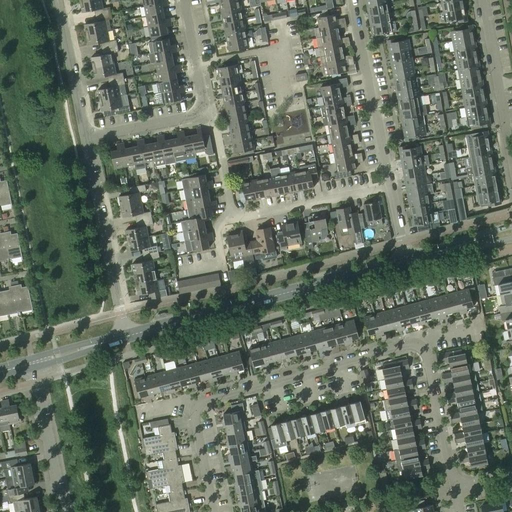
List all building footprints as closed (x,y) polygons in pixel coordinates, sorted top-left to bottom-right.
[(101,0),(91,0),(80,2),(82,13),(98,10),(99,16),(111,13),(110,7),(103,9),(101,0)] [(239,0),(219,4),(221,13),(241,9),(239,0)] [(462,0),(456,0),(442,3),(443,12),(464,8),(462,0)] [(167,2),(144,6),(146,16),(163,13),(162,6),(168,5),(167,2)] [(387,3),(367,7),(369,16),(389,13),(387,3)] [(296,8),(288,10),(289,17),(298,15),(297,11),(296,11),(296,8)] [(467,21),(464,8),(443,12),(445,22),(457,20),(458,23),(467,21)] [(241,9),(221,13),(223,23),(243,19),(241,9)] [(100,22),(85,25),(87,35),(107,31),(111,30),(109,20),(112,19),(111,13),(99,16),(100,22)] [(163,13),(146,16),(148,26),(171,22),(170,18),(165,19),(163,13)] [(389,13),(369,16),(371,26),(391,22),(389,13)] [(336,14),(317,18),(319,27),(337,23),(340,23),(345,22),(344,18),(337,19),(336,14)] [(243,19),(223,23),(225,32),(245,28),(243,19)] [(171,22),(148,26),(150,37),(167,33),(166,26),(172,25),(171,22)] [(391,22),(371,26),(373,35),(392,32),(391,22)] [(319,27),(315,28),(317,38),(339,33),(337,23),(319,27)] [(474,37),(472,28),(471,24),(462,26),(463,29),(451,32),(452,41),(474,37)] [(245,28),(225,32),(227,41),(246,38),(245,28)] [(107,31),(87,35),(89,46),(104,43),(105,49),(117,46),(116,40),(110,41),(107,31)] [(339,33),(317,38),(318,47),(341,43),(339,33)] [(474,37),(452,41),(454,51),(475,47),(474,37)] [(246,38),(227,41),(228,51),(248,47),(246,38)] [(168,39),(151,42),(153,53),(176,48),(175,44),(170,46),(168,39)] [(407,40),(387,43),(389,53),(409,49),(407,40)] [(341,43),(318,47),(320,56),(343,52),(341,43)] [(106,54),(91,57),(93,68),(114,64),(112,54),(119,52),(117,46),(105,49),(106,54)] [(475,47),(454,51),(456,60),(477,56),(475,47)] [(176,48),(153,53),(155,63),(172,59),(171,53),(177,52),(176,48)] [(409,49),(389,53),(391,63),(411,59),(409,49)] [(343,52),(320,56),(322,66),(345,61),(343,52)] [(477,56),(456,60),(458,70),(479,66),(477,56)] [(172,59),(155,63),(157,73),(180,68),(179,64),(174,66),(172,59)] [(411,59),(391,63),(393,72),(413,68),(411,59)] [(345,61),(322,66),(324,75),(347,71),(346,66),(353,64),(352,60),(347,61),(345,61)] [(114,64),(93,68),(95,78),(110,75),(111,81),(124,79),(123,73),(116,74),(114,64)] [(237,64),(217,68),(219,78),(239,74),(237,64)] [(479,66),(458,70),(460,79),(481,75),(479,66)] [(180,68),(157,73),(159,83),(176,79),(175,73),(181,72),(180,68)] [(413,68),(393,72),(395,81),(415,78),(413,68)] [(306,73),(295,75),(296,82),(307,80),(306,73)] [(239,74),(219,78),(221,87),(240,83),(239,74)] [(481,75),(460,79),(461,88),(482,84),(481,75)] [(415,78),(395,81),(396,91),(416,87),(415,78)] [(113,87),(98,90),(100,101),(120,97),(118,86),(125,85),(124,79),(111,81),(113,87)] [(176,79),(159,83),(161,93),(184,88),(183,85),(178,86),(176,79)] [(339,83),(320,87),(322,96),(341,93),(340,88),(348,86),(347,81),(339,83)] [(240,83),(221,87),(223,96),(242,92),(240,83)] [(482,84),(461,88),(463,98),(484,94),(482,84)] [(416,87),(396,91),(398,100),(418,96),(416,87)] [(161,93),(155,94),(157,104),(163,103),(180,100),(179,93),(185,92),(184,88),(161,93)] [(242,92),(223,96),(224,106),(244,102),(242,92)] [(322,96),(324,105),(324,106),(343,102),(341,93),(322,96)] [(484,94),(463,98),(465,107),(486,103),(484,94)] [(418,96),(398,100),(400,110),(426,105),(425,105),(423,96),(418,97),(418,96)] [(120,97),(100,101),(102,111),(117,108),(118,114),(130,111),(129,106),(122,107),(120,97)] [(324,105),(319,106),(319,108),(321,107),(322,116),(326,115),(345,111),(344,107),(352,105),(351,100),(346,101),(343,102),(324,106),(324,105)] [(244,102),(224,106),(226,115),(246,111),(244,102)] [(486,103),(465,107),(467,117),(488,113),(486,103)] [(426,105),(400,110),(402,119),(422,115),(427,114),(426,105)] [(246,111),(226,115),(228,124),(248,121),(246,111)] [(345,111),(326,115),(328,125),(347,121),(345,111)] [(455,112),(446,114),(447,120),(451,120),(456,119),(455,112)] [(490,126),(488,113),(467,117),(468,126),(481,124),(481,127),(490,126)] [(422,115),(402,119),(403,128),(423,125),(422,115)] [(248,121),(228,124),(230,134),(250,130),(248,121)] [(347,121),(328,125),(330,134),(349,130),(347,121)] [(423,125),(403,128),(405,138),(425,134),(423,125)] [(197,134),(191,135),(194,153),(195,152),(205,150),(205,153),(208,155),(213,154),(209,135),(202,136),(201,127),(196,128),(197,134)] [(250,130),(230,134),(232,143),(252,139),(250,130)] [(349,130),(330,134),(332,143),(350,139),(349,130)] [(183,131),(180,132),(186,160),(196,158),(195,152),(194,153),(191,135),(184,136),(183,131)] [(487,131),(466,134),(468,147),(490,143),(487,131)] [(177,138),(171,139),(176,162),(186,160),(180,132),(176,132),(177,138)] [(163,135),(160,136),(166,164),(166,165),(176,163),(176,162),(171,139),(164,140),(163,135)] [(157,142),(151,143),(154,161),(156,166),(166,164),(160,136),(156,137),(157,142)] [(143,139),(140,140),(144,163),(154,161),(151,143),(144,144),(143,139)] [(252,139),(232,143),(234,153),(253,149),(252,139)] [(350,139),(332,143),(334,153),(352,149),(350,139)] [(137,146),(131,147),(134,165),(136,170),(146,168),(144,163),(140,140),(136,141),(137,146)] [(124,143),(120,144),(125,167),(134,165),(131,147),(125,148),(124,143)] [(490,143),(468,147),(470,157),(491,153),(490,143)] [(117,150),(111,151),(114,169),(125,167),(120,144),(116,145),(117,150)] [(302,164),(299,146),(294,147),(295,152),(298,164),(302,164)] [(420,146),(399,150),(401,160),(421,156),(420,146)] [(352,149),(334,153),(336,162),(354,159),(352,149)] [(491,153),(470,157),(472,166),(493,162),(491,153)] [(421,156),(401,160),(403,169),(423,165),(421,156)] [(337,172),(335,172),(336,178),(351,175),(350,169),(356,168),(355,163),(363,162),(362,157),(357,158),(354,159),(336,162),(337,172)] [(493,162),(472,166),(474,175),(495,172),(493,162)] [(311,164),(298,166),(299,170),(303,189),(313,187),(311,178),(318,177),(315,164),(311,165),(311,164)] [(423,165),(403,169),(405,179),(425,175),(423,165)] [(299,170),(289,172),(293,191),(303,189),(299,170)] [(289,172),(280,174),(284,193),(293,191),(289,172)] [(495,172),(474,175),(475,185),(497,181),(495,172)] [(187,178),(181,179),(183,190),(212,184),(211,180),(206,181),(204,174),(187,178)] [(280,174),(271,176),(274,195),(284,193),(280,174)] [(425,175),(405,179),(406,188),(427,184),(425,175)] [(271,176),(261,178),(265,197),(274,195),(271,176)] [(261,178),(252,180),(256,199),(265,197),(261,178)] [(458,181),(452,182),(454,189),(457,188),(463,187),(462,181),(461,178),(457,178),(458,181)] [(0,205),(10,203),(11,207),(12,207),(7,180),(0,181),(0,205)] [(252,180),(242,182),(245,201),(256,199),(252,180)] [(497,181),(475,185),(477,194),(498,191),(497,181)] [(427,184),(406,188),(408,197),(428,193),(433,193),(431,183),(427,184)] [(133,193),(118,196),(120,207),(141,203),(139,193),(146,191),(145,184),(132,187),(133,193)] [(212,184),(183,190),(185,200),(191,198),(208,195),(207,188),(213,187),(212,184)] [(498,191),(477,194),(479,204),(492,202),(493,205),(501,203),(498,191)] [(428,193),(408,197),(410,207),(430,203),(428,193)] [(191,198),(185,200),(187,209),(216,204),(215,200),(210,201),(208,195),(191,198)] [(365,212),(359,214),(361,228),(367,227),(366,221),(381,218),(378,201),(363,204),(365,212)] [(141,203),(120,207),(123,217),(138,214),(139,221),(152,218),(150,212),(143,213),(141,203)] [(430,203),(410,207),(412,216),(432,213),(430,203)] [(216,204),(187,209),(189,219),(195,218),(195,219),(208,216),(208,217),(213,216),(211,208),(217,207),(216,204)] [(349,207),(336,209),(340,228),(348,227),(353,226),(354,232),(360,231),(357,216),(351,217),(349,207)] [(465,219),(466,219),(464,207),(457,208),(460,221),(465,219)] [(432,213),(412,216),(413,226),(438,221),(437,212),(432,213)] [(314,225),(309,226),(312,238),(312,241),(319,240),(318,235),(328,233),(324,214),(312,216),(314,225)] [(189,219),(180,221),(183,232),(205,227),(203,221),(209,220),(208,217),(208,216),(195,219),(195,218),(189,219)] [(140,227),(125,230),(127,241),(148,236),(146,226),(153,225),(152,218),(139,221),(140,227)] [(283,234),(277,235),(280,251),(287,249),(286,245),(301,242),(297,222),(281,225),(283,234)] [(205,227),(183,232),(185,242),(212,236),(211,233),(206,234),(205,227)] [(258,241),(252,243),(255,259),(262,258),(261,252),(274,250),(270,228),(256,231),(258,241)] [(8,231),(4,232),(9,258),(21,256),(21,260),(22,260),(17,233),(9,234),(8,231)] [(0,233),(0,236),(0,259),(9,258),(4,232),(0,232),(0,233)] [(242,233),(227,236),(232,262),(242,260),(243,262),(244,268),(254,266),(250,242),(244,243),(242,233)] [(148,236),(127,241),(129,251),(144,248),(146,255),(158,252),(157,246),(150,247),(148,236)] [(185,242),(184,242),(186,252),(192,251),(192,252),(209,248),(207,241),(213,240),(212,236),(185,242)] [(147,261),(132,264),(134,274),(155,270),(153,260),(160,259),(158,252),(146,255),(147,261)] [(509,267),(491,271),(495,285),(498,284),(500,295),(511,292),(511,280),(510,281),(508,276),(511,275),(509,267)] [(155,270),(134,274),(136,284),(157,280),(155,270)] [(234,270),(228,271),(230,283),(237,282),(234,270)] [(218,273),(213,275),(215,286),(221,285),(218,273)] [(213,275),(206,276),(209,288),(215,286),(213,275)] [(206,276),(200,277),(203,289),(209,288),(206,276)] [(200,277),(195,278),(197,290),(203,289),(200,277)] [(195,278),(189,279),(191,291),(197,290),(195,278)] [(189,279),(183,281),(185,292),(191,291),(189,279)] [(157,280),(136,284),(138,295),(153,292),(155,298),(167,296),(166,289),(159,291),(157,280)] [(183,281),(177,282),(179,293),(185,292),(183,281)] [(411,284),(405,286),(407,293),(411,295),(414,294),(412,289),(411,284)] [(483,284),(477,285),(480,299),(486,297),(483,284)] [(18,285),(14,286),(19,311),(31,309),(32,313),(33,313),(27,286),(19,288),(18,285)] [(11,290),(3,291),(8,314),(19,311),(14,286),(10,287),(11,290)] [(468,289),(458,291),(464,313),(467,312),(466,308),(473,306),(468,289)] [(458,291),(447,294),(452,312),(459,310),(460,314),(464,313),(458,291)] [(502,305),(499,306),(500,313),(511,310),(511,292),(500,295),(502,305)] [(447,294),(437,297),(443,319),(446,318),(445,314),(452,312),(447,294)] [(437,297),(426,300),(431,318),(438,316),(439,320),(443,319),(437,297)] [(426,300),(416,303),(422,324),(425,323),(424,320),(431,318),(426,300)] [(416,303),(406,306),(410,323),(417,322),(418,325),(422,324),(416,303)] [(406,306),(395,308),(401,330),(405,329),(404,325),(410,323),(406,306)] [(395,308),(385,311),(389,329),(396,327),(397,331),(401,330),(395,308)] [(511,310),(500,313),(493,315),(494,320),(501,318),(502,320),(505,320),(507,330),(511,328),(511,310)] [(385,311),(374,314),(380,336),(384,335),(383,331),(389,329),(385,311)] [(374,314),(363,317),(368,335),(375,333),(376,337),(380,336),(374,314)] [(354,320),(343,323),(349,344),(352,343),(351,339),(358,337),(354,320)] [(275,321),(265,324),(267,330),(266,328),(277,325),(275,321)] [(343,323),(332,325),(337,343),(344,341),(345,345),(349,344),(343,323)] [(332,325),(322,328),(328,350),(332,349),(331,345),(337,343),(332,325)] [(322,328),(312,331),(317,349),(323,347),(324,351),(328,350),(322,328)] [(238,331),(223,335),(224,340),(232,338),(233,339),(239,337),(238,331)] [(312,331),(301,334),(307,356),(311,355),(310,351),(317,349),(312,331)] [(301,334),(291,337),(296,355),(302,353),(303,357),(307,356),(301,334)] [(291,337),(280,340),(286,361),(290,360),(289,356),(296,355),(291,337)] [(280,340),(270,343),(275,360),(281,358),(282,362),(286,361),(280,340)] [(270,343),(260,345),(265,367),(269,366),(268,362),(275,360),(270,343)] [(260,345),(249,348),(253,366),(261,364),(262,368),(265,367),(260,345)] [(461,349),(438,354),(440,363),(446,362),(445,357),(447,357),(449,367),(472,362),(471,356),(465,357),(464,353),(462,354),(461,349)] [(239,351),(228,354),(234,375),(238,374),(237,371),(244,369),(239,351)] [(228,354),(218,357),(222,374),(229,373),(230,376),(234,375),(228,354)] [(218,357),(207,360),(213,381),(217,380),(216,376),(222,374),(218,357)] [(383,368),(382,369),(384,379),(401,375),(400,370),(409,368),(407,359),(382,365),(383,368)] [(207,360),(197,362),(202,380),(209,378),(210,382),(213,381),(207,360)] [(197,362),(187,365),(192,387),(196,386),(195,382),(202,380),(197,362)] [(451,372),(442,374),(443,379),(449,377),(452,377),(474,372),(472,362),(449,367),(451,372)] [(187,365),(176,368),(181,386),(188,384),(189,388),(192,387),(187,365)] [(176,368),(165,371),(171,393),(175,391),(174,388),(181,386),(176,368)] [(367,369),(361,370),(364,382),(370,380),(367,369)] [(165,371),(155,374),(160,391),(167,390),(168,393),(171,393),(165,371)] [(474,372),(452,377),(454,387),(476,382),(474,372)] [(155,374),(145,377),(151,398),(154,397),(153,393),(160,391),(155,374)] [(401,375),(384,379),(386,389),(403,385),(401,375)] [(145,377),(134,380),(139,397),(146,395),(147,399),(151,398),(145,377)] [(455,392),(446,394),(447,399),(479,392),(476,382),(454,387),(455,392)] [(403,385),(386,389),(388,399),(405,395),(403,385)] [(479,392),(447,399),(448,403),(457,401),(458,407),(481,402),(479,392)] [(405,395),(388,399),(382,400),(385,410),(390,409),(408,405),(405,395)] [(8,399),(4,400),(9,424),(21,421),(20,414),(18,415),(16,404),(9,405),(8,399)] [(0,407),(0,429),(0,431),(10,429),(9,424),(4,400),(1,401),(2,407),(0,407)] [(360,401),(350,404),(356,425),(366,422),(360,401)] [(459,412),(450,414),(451,419),(477,413),(483,412),(481,402),(458,407),(459,412)] [(258,404),(251,406),(255,419),(261,417),(258,404)] [(350,404),(340,407),(345,424),(346,428),(356,425),(350,404)] [(408,405),(390,409),(392,419),(410,415),(408,405)] [(340,407),(330,409),(335,426),(345,424),(340,407)] [(330,409),(320,412),(325,429),(335,426),(330,409)] [(232,412),(223,414),(225,425),(242,421),(240,411),(238,411),(232,412)] [(320,412),(310,414),(315,432),(325,429),(320,412)] [(477,413),(451,419),(452,423),(461,421),(462,427),(479,423),(477,413)] [(310,414),(301,417),(305,435),(315,432),(310,414)] [(420,423),(420,419),(411,421),(410,415),(392,419),(393,420),(390,422),(391,427),(394,427),(394,429),(420,423)] [(301,417),(291,420),(296,437),(305,435),(301,417)] [(291,420),(281,422),(286,440),(296,437),(291,420)] [(242,421),(225,425),(227,435),(244,431),(242,421)] [(287,445),(286,440),(281,422),(271,425),(271,427),(267,428),(270,438),(274,437),(274,438),(270,439),(273,449),(287,445)] [(420,423),(394,429),(397,439),(414,435),(413,429),(421,428),(420,423)] [(479,423),(462,427),(464,437),(481,433),(479,423)] [(159,435),(142,438),(144,447),(176,440),(174,432),(171,432),(170,424),(157,426),(159,435)] [(244,431),(227,435),(229,445),(246,441),(244,431)] [(462,437),(455,439),(456,443),(465,441),(466,447),(484,443),(481,433),(464,437),(462,437)] [(414,435),(397,439),(399,449),(416,445),(414,435)] [(24,440),(13,443),(14,449),(15,456),(27,454),(24,440)] [(176,440),(144,447),(146,455),(162,452),(164,459),(161,460),(162,460),(177,457),(175,449),(177,449),(176,440)] [(246,441),(229,445),(231,455),(248,451),(246,441)] [(399,449),(394,450),(395,458),(400,457),(401,459),(418,455),(417,449),(426,448),(425,443),(418,445),(416,445),(399,449)] [(484,443),(466,447),(468,457),(486,453),(484,443)] [(248,451),(231,455),(233,465),(250,461),(258,460),(257,455),(250,457),(248,451)] [(486,453),(468,457),(470,467),(488,463),(486,453)] [(400,457),(395,458),(398,470),(403,469),(420,465),(422,465),(429,463),(428,459),(419,461),(418,455),(401,459),(400,457)] [(163,468),(146,472),(147,480),(150,479),(150,480),(182,473),(180,465),(178,465),(177,457),(162,460),(163,468)] [(14,460),(0,462),(0,469),(10,467),(12,477),(34,473),(33,466),(31,467),(30,463),(15,466),(14,460)] [(250,461),(233,465),(235,475),(252,471),(250,461)] [(403,469),(405,479),(422,476),(420,465),(403,469)] [(252,471),(235,475),(237,485),(262,480),(260,470),(252,471)] [(7,489),(2,490),(3,497),(8,496),(20,493),(19,487),(34,484),(33,481),(36,480),(34,473),(12,477),(5,479),(7,489)] [(182,473),(150,480),(152,488),(169,485),(170,492),(168,493),(183,490),(181,482),(184,482),(182,473)] [(386,473),(379,474),(382,489),(389,487),(386,473)] [(262,480),(237,485),(239,494),(261,490),(264,490),(262,480)] [(170,501),(155,504),(156,511),(159,511),(189,506),(187,498),(185,498),(183,490),(168,493),(170,501)] [(261,490),(239,494),(241,505),(263,500),(261,490)] [(20,493),(8,496),(9,502),(12,502),(14,511),(41,507),(40,500),(37,500),(37,497),(22,500),(20,493)] [(265,511),(263,500),(241,505),(242,511),(265,511)] [(411,509),(405,510),(405,511),(430,511),(431,511),(433,511),(432,504),(425,506),(424,500),(410,503),(411,509)] [(481,505),(482,511),(502,511),(500,501),(481,505)]
